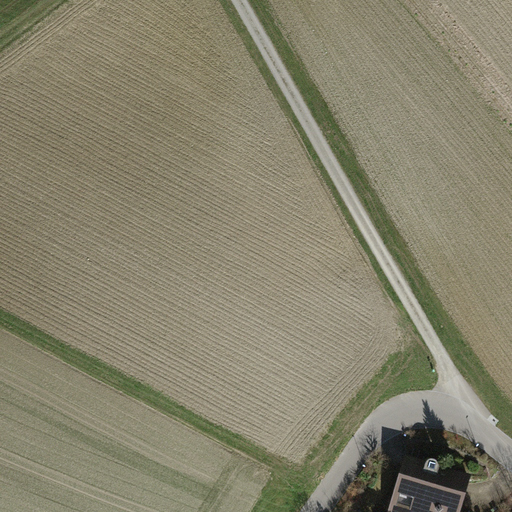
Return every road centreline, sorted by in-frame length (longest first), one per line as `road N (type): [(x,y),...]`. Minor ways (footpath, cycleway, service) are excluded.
road 1 (track): [(463,417),(457,381),(236,0)]
road 2 (residential): [(318,511),(360,448),(413,408),(446,408),(511,454)]
